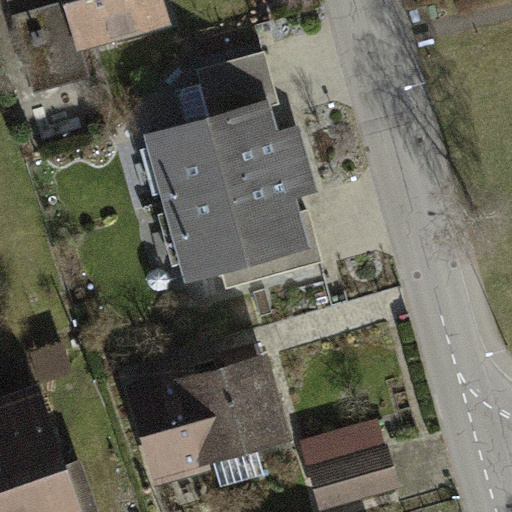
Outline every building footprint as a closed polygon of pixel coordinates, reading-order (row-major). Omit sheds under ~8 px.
[(0,0),(0,19),(14,15),(36,89),(90,73),(81,41),(175,14),(170,0),(0,0)] [(178,120),(146,129),(165,194),(310,153),(304,133),(280,139),(270,101),(280,99),(266,50),(203,67),(206,80),(177,88),(172,97),(178,120)] [(310,153),(165,194),(187,273),(224,263),(229,283),(324,256),(310,207),(301,210),(292,179),(315,172),(310,153)] [(230,359),(133,388),(160,477),(297,437),(271,348),(259,351),(256,340),(227,348),(230,359)] [(87,511),(44,383),(0,397),(0,511),(87,511)] [(390,447),(314,469),(324,504),(401,482),(390,447)]
